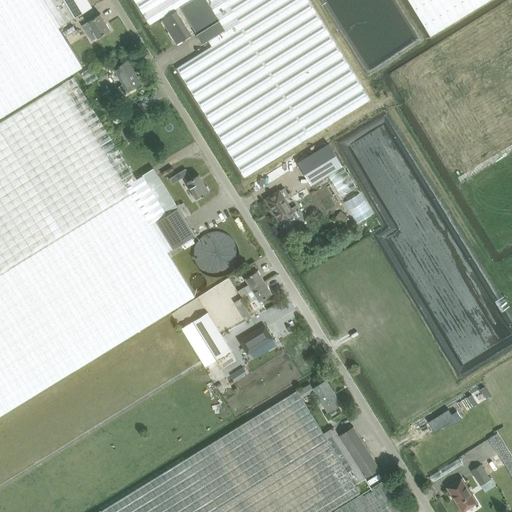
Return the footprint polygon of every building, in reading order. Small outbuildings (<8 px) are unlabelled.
[(0,0),(0,118),(83,68),(58,28),(92,7),(87,0),(0,0)] [(244,177),(372,101),(309,0),(134,0),(150,25),(180,6),(197,34),(203,43),(209,39),(212,45),(177,68),(244,177)] [(408,0),(430,36),(488,0),(408,0)] [(177,44),(191,35),(176,11),(162,20),(177,44)] [(98,37),(109,31),(100,14),(81,25),(84,30),(91,26),(98,37)] [(123,84),(118,87),(122,94),(127,91),(128,91),(141,83),(127,61),(114,69),(123,84)] [(74,76),(0,121),(0,415),(77,368),(99,355),(172,310),(194,297),(193,296),(167,252),(169,251),(172,249),(178,245),(179,247),(181,246),(196,237),(194,234),(185,219),(178,208),(167,214),(143,175),(137,179),(74,76)] [(110,108),(118,103),(110,90),(102,95),(110,108)] [(106,106),(100,95),(94,99),(100,109),(106,106)] [(125,128),(118,133),(124,144),(132,140),(125,128)] [(327,174),(342,165),(328,143),(297,162),(310,184),(327,174)] [(356,188),(342,165),(327,174),(341,197),(356,188)] [(154,168),(143,175),(167,214),(178,208),(154,168)] [(197,199),(209,193),(199,175),(192,179),(186,169),(169,178),(172,183),(184,176),(197,199)] [(279,191),(284,198),(288,196),(284,188),(279,191)] [(266,199),(280,222),(287,219),(290,224),(302,216),(296,206),(291,209),(284,198),(279,191),(266,199)] [(336,218),(344,224),(349,217),(341,211),(336,218)] [(196,266),(200,272),(206,275),(212,277),(218,278),(225,276),(231,272),(236,267),(238,260),(239,252),(236,243),(230,236),(223,232),(213,232),(207,233),(199,239),(195,245),(193,251),(193,259),(196,266)] [(192,239),(182,245),(184,249),(195,243),(192,239)] [(249,284),(238,291),(242,296),(265,282),(265,281),(257,270),(251,274),(245,278),(249,284)] [(259,301),(272,293),(265,282),(242,296),(245,302),(256,295),(259,301)] [(243,303),(237,307),(245,321),(252,317),(246,308),(248,307),(246,304),(244,305),(243,303)] [(183,327),(181,328),(201,360),(203,363),(205,366),(205,365),(216,358),(217,358),(229,350),(230,350),(207,312),(183,327)] [(248,353),(250,352),(272,338),(265,325),(240,341),(248,353)] [(334,408),(340,404),(326,381),(313,389),(327,412),(328,412),(330,415),(336,411),(334,408)] [(301,389),(297,391),(300,395),(304,393),(309,390),(306,386),(301,389)] [(297,390),(98,511),(328,511),(360,493),(355,484),(365,477),(379,469),(353,427),(339,435),(334,427),(323,433),(300,395),(297,391),(297,390)] [(448,409),(428,421),(434,431),(450,422),(454,419),(451,414),(448,409)] [(456,411),(451,414),(454,419),(450,422),(452,426),(462,420),(456,411)] [(511,457),(497,434),(488,439),(511,477),(511,457)] [(460,459),(430,477),(433,483),(463,465),(460,459)] [(481,464),(471,470),(480,485),(490,479),(481,464)] [(462,511),(476,502),(461,479),(447,488),(462,511)] [(495,487),(490,479),(480,485),(485,493),(495,487)] [(403,511),(384,481),(373,488),(374,489),(363,496),(362,494),(333,511),(403,511)]
